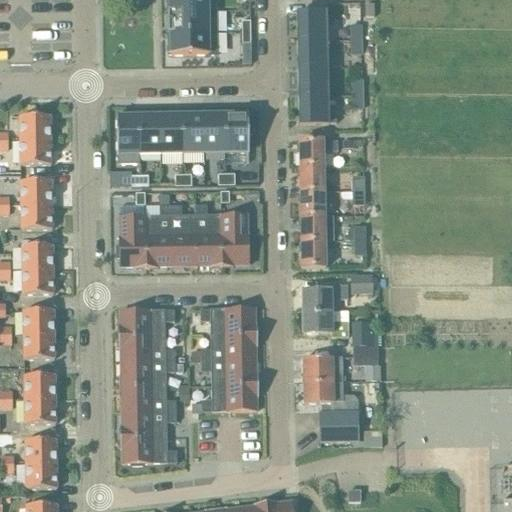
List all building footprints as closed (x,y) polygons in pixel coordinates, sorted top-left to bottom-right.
[(214,12),(207,13),(206,0),(166,0),(167,14),(214,13),(214,12)] [(374,5),(365,5),(365,19),(371,19),(374,19),(374,5)] [(169,36),(215,35),(214,13),(167,14),(167,28),(169,28),(169,36)] [(295,30),(297,30),(297,43),(325,43),(324,15),(295,16),(295,30)] [(241,34),(249,34),(249,23),(241,23),(241,34)] [(349,27),(349,44),(361,44),(361,27),(349,27)] [(241,46),(249,46),(249,34),(241,34),(241,46)] [(216,56),(215,56),(215,35),(169,36),(169,43),(167,43),(167,57),(170,57),(170,58),(216,57),(216,56)] [(296,58),(298,58),(298,71),(326,70),(325,43),(297,43),(295,43),(296,58)] [(361,57),(361,44),(349,44),(349,57),(361,57)] [(250,56),(241,56),(241,67),(250,67),(250,56)] [(296,85),(298,85),(298,98),(326,98),(326,70),(298,71),(296,71),(296,85)] [(350,82),(350,98),(362,98),(362,82),(350,82)] [(297,113),(299,113),(299,127),(327,126),(327,125),(336,125),(335,110),(326,110),(326,98),(298,98),(297,98),(297,113)] [(362,112),(362,98),(350,98),(350,112),(362,112)] [(248,105),(225,106),(225,146),(248,146),(248,105)] [(132,106),(109,106),(109,147),(132,147),(132,106)] [(155,106),(132,106),(132,147),(156,147),(155,106)] [(178,106),(155,106),(156,147),(178,147),(178,106)] [(201,106),(178,106),(178,147),(202,146),(201,106)] [(225,106),(201,106),(202,146),(225,146),(225,106)] [(17,119),(18,144),(51,143),(50,119),(17,119)] [(297,142),(298,165),(324,166),(323,156),(337,156),(337,143),(323,143),(323,141),(297,142)] [(51,167),(51,143),(18,144),(18,168),(51,167)] [(298,165),(298,190),(324,190),(324,166),(298,165)] [(225,188),(234,188),(233,176),(225,177),(225,188)] [(174,189),(182,189),(182,177),(173,177),(174,189)] [(182,189),(190,189),(190,177),(182,177),(182,189)] [(217,188),(225,188),(225,177),(217,177),(217,188)] [(130,190),(139,190),(139,178),(130,178),(130,190)] [(139,190),(147,189),(147,178),(139,178),(139,190)] [(352,179),(352,192),(363,191),(363,179),(352,179)] [(19,184),(19,208),(52,207),(52,183),(19,184)] [(298,190),(299,216),(325,216),(324,190),(298,190)] [(364,208),(363,191),(352,192),(352,208),(364,208)] [(220,206),(228,205),(228,194),(219,194),(220,206)] [(135,207),(144,207),(144,195),(134,196),(135,207)] [(168,198),(157,198),(157,208),(157,209),(158,209),(168,209),(168,198)] [(0,207),(8,208),(8,199),(0,199),(0,207)] [(0,217),(8,218),(8,208),(0,207),(0,217)] [(52,232),(52,207),(19,208),(19,233),(52,232)] [(180,209),(169,209),(170,269),(184,269),(184,271),(195,270),(194,208),(193,208),(194,218),(180,219),(180,209)] [(205,208),(194,208),(195,270),(196,270),(196,269),(209,268),(209,270),(221,270),(220,218),(206,218),(205,208)] [(158,219),(144,219),(145,271),(157,271),(156,269),(170,269),(169,209),(168,209),(158,209),(158,219)] [(299,216),(299,244),(325,244),(325,216),(299,216)] [(246,218),(220,218),(221,270),(232,270),(232,268),(248,268),(248,258),(249,258),(249,247),(248,247),(247,238),(246,238),(246,218)] [(117,249),(115,249),(116,261),(117,261),(118,270),(133,270),(133,271),(145,271),(144,219),(118,220),(118,240),(117,240),(117,249)] [(353,229),(353,244),(365,244),(365,229),(353,229)] [(326,271),(325,244),(299,244),(300,272),(326,271)] [(365,258),(365,244),(353,244),(354,258),(365,258)] [(20,248),(20,272),(53,271),(52,248),(20,248)] [(0,263),(0,273),(9,273),(9,264),(0,263)] [(53,297),(53,271),(20,272),(20,298),(53,297)] [(0,283),(9,283),(9,273),(0,273),(0,283)] [(371,276),(349,277),(350,297),(372,297),(371,276)] [(300,292),(300,317),(332,316),(332,303),(347,303),(347,288),(332,288),(332,292),(300,292)] [(256,326),(254,326),(254,312),(199,313),(199,324),(209,324),(209,338),(256,338),(256,326)] [(21,314),(21,337),(54,336),(54,313),(21,314)] [(163,325),(173,325),(173,313),(118,314),(119,329),(117,329),(117,340),(163,339),(163,325)] [(332,326),(332,316),(300,317),(301,337),(330,337),(330,341),(347,341),(347,325),(332,326)] [(370,325),(351,325),(352,350),(377,349),(377,337),(370,337),(370,325)] [(0,328),(0,338),(11,339),(11,328),(0,328)] [(54,361),(54,336),(21,337),(21,362),(54,361)] [(0,338),(0,347),(11,347),(11,339),(0,338)] [(254,349),(256,349),(256,338),(209,338),(210,353),(200,353),(200,354),(200,364),(254,363),(254,349)] [(174,353),(164,353),(163,339),(117,340),(117,352),(119,352),(119,365),(174,364),(174,353)] [(352,359),(351,369),(373,369),(373,350),(351,350),(352,359)] [(200,354),(190,354),(190,364),(200,364),(200,354)] [(301,361),(302,386),(343,385),(343,375),(342,360),(301,361)] [(256,377),(255,377),(254,363),(200,364),(200,375),(210,375),(210,389),(257,388),(256,377)] [(164,376),(174,375),(174,367),(174,364),(119,365),(119,379),(118,379),(118,391),(164,390),(164,376)] [(184,367),(174,367),(174,375),(174,376),(175,376),(184,376),(184,367)] [(22,378),(22,403),(55,401),(55,378),(22,378)] [(358,415),(357,415),(356,402),(353,397),(343,397),(343,385),(302,386),(302,407),(319,407),(319,416),(318,416),(318,446),(358,445),(358,415)] [(255,400),(257,400),(257,388),(210,389),(211,403),(201,403),(201,406),(201,415),(255,414),(255,400)] [(187,389),(178,390),(178,404),(187,404),(187,389)] [(175,404),(165,404),(164,390),(118,391),(118,402),(120,402),(120,416),(175,415),(175,404)] [(0,393),(0,402),(11,403),(12,393),(0,393)] [(55,426),(55,401),(22,403),(23,427),(55,426)] [(0,412),(11,412),(11,403),(0,402),(0,412)] [(201,406),(190,406),(190,415),(201,415),(201,406)] [(165,426),(175,426),(175,415),(120,416),(120,429),(119,429),(119,441),(165,440),(165,426)] [(0,448),(12,449),(12,436),(0,436),(0,448)] [(175,454),(165,454),(165,440),(119,441),(119,453),(121,452),(121,467),(130,467),(130,469),(142,468),(142,467),(176,466),(175,454)] [(23,443),(23,468),(56,467),(56,442),(23,443)] [(0,458),(0,467),(13,468),(13,458),(0,458)] [(13,477),(13,468),(0,467),(0,475),(0,477),(13,477)] [(56,491),(56,467),(23,468),(24,492),(56,491)] [(348,492),(348,505),(360,505),(360,492),(355,492),(348,492)]
